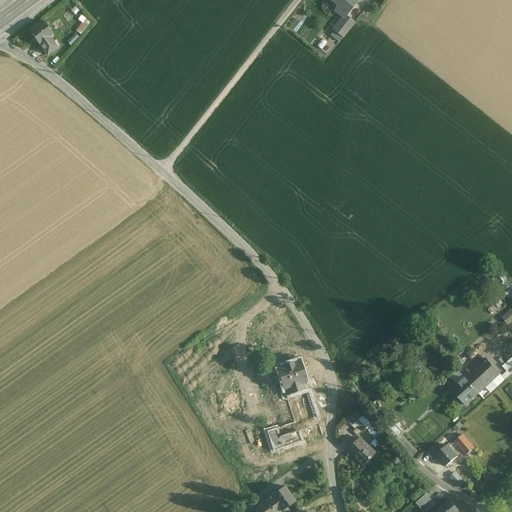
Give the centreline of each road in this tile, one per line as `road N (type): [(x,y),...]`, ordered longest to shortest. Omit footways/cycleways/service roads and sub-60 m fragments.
road 1 (unclassified): [(341,511),(330,364),(272,274),(163,170)]
road 2 (residential): [(163,170),(298,0)]
road 3 (unclassified): [(163,170),(0,32)]
